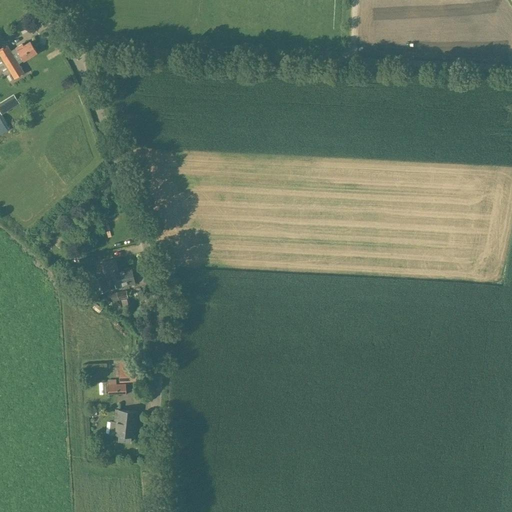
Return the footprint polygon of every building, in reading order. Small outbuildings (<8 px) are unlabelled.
[(0,51),(0,55),(14,78),(23,73),(19,64),(24,60),(37,53),(30,42),(24,46),(23,44),(17,48),(11,52),(8,47),(0,51)] [(15,101),(11,95),(0,101),(0,107),(1,109),(15,101)] [(123,275),(122,269),(119,270),(116,260),(104,262),(107,277),(114,276),(115,279),(119,278),(120,275),(123,275)] [(135,284),(131,268),(122,269),(123,275),(120,275),(119,278),(115,279),(116,288),(122,287),(123,289),(129,288),(128,285),(135,284)] [(108,290),(102,276),(93,279),(99,293),(108,290)] [(127,298),(126,291),(117,292),(119,300),(127,298)] [(120,382),(137,381),(136,361),(119,362),(120,382)] [(126,394),(126,384),(108,385),(109,395),(126,394)] [(134,437),(136,412),(119,411),(116,435),(134,437)]
